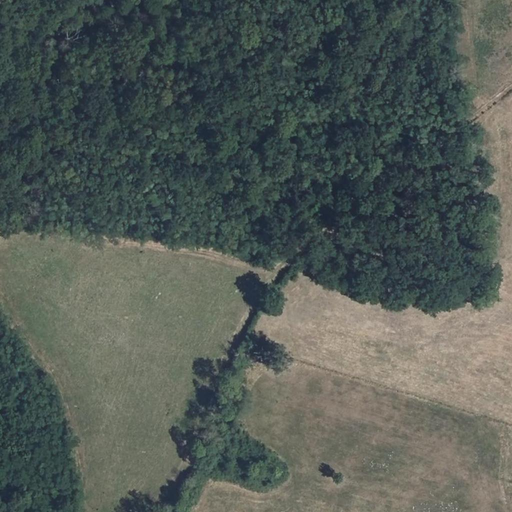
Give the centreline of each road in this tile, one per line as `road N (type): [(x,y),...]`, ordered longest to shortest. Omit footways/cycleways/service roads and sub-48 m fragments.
road 1 (track): [(511,85),(272,276),(226,258),(0,223)]
road 2 (track): [(0,299),(60,397),(76,452),(80,511)]
